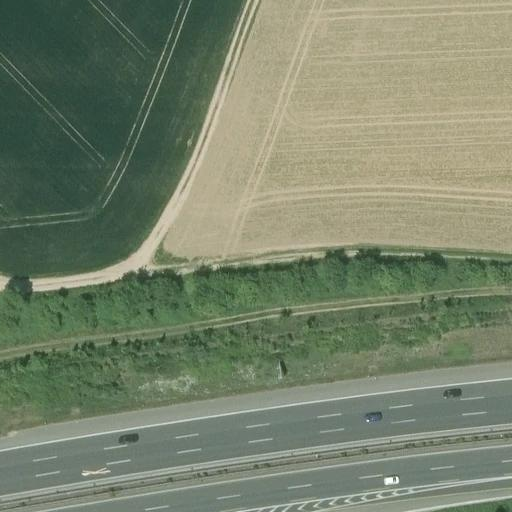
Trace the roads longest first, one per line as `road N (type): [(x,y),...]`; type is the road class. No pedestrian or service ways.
road 1 (motorway): [(511,399),(0,469)]
road 2 (track): [(0,280),(40,283),(143,265),(174,220),(251,0)]
road 3 (motorway): [(109,511),(511,459)]
road 4 (motorway): [(350,511),(511,484)]
